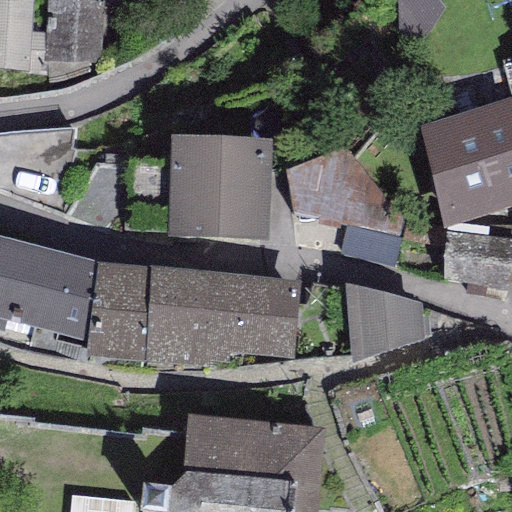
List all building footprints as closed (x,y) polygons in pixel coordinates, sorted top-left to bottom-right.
[(33,32),(33,0),(0,0),(0,69),(27,71),(27,76),(45,76),(44,63),(45,33),(33,32)] [(444,8),(437,0),(394,0),(396,34),(419,44),(444,8)] [(102,2),(46,1),(45,33),(44,63),(101,61),(102,2)] [(511,58),(502,61),(509,98),(419,129),(445,231),(511,205),(511,58)] [(74,131),(0,134),(0,188),(61,210),(74,131)] [(271,138),(171,134),(167,238),(268,241),(271,138)] [(341,146),(285,170),(292,214),(344,226),(398,237),(402,219),(341,146)] [(398,237),(344,226),(337,257),(394,270),(401,238),(398,237)] [(95,262),(0,238),(0,319),(84,342),(95,262)] [(511,266),(511,251),(446,243),(443,291),(507,303),(511,266)] [(83,356),(145,362),(147,267),(95,262),(84,342),(83,356)] [(299,280),(147,267),(145,362),(228,364),(229,354),(292,358),(299,280)] [(420,303),(344,284),(351,362),(424,340),(420,303)] [(314,511),(323,429),(187,414),(182,474),(169,488),(141,483),(140,511),(149,511),(148,511),(314,511)] [(136,511),(136,503),(70,496),(68,511),(136,511)]
